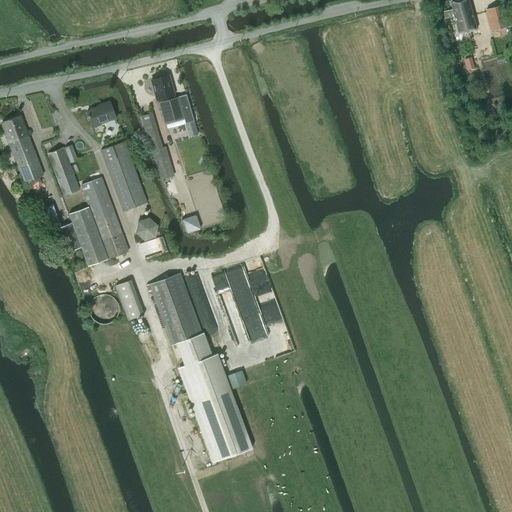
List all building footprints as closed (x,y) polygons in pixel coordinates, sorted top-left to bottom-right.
[(445,19),(455,16),(460,33),(478,28),(470,0),(459,0),(452,2),(454,9),(443,11),(445,19)] [(511,25),(505,5),(486,10),(492,30),(511,25)] [(167,75),(150,79),(157,103),(159,103),(165,122),(167,128),(185,123),(194,120),(186,94),(176,97),(169,74),(167,75)] [(87,111),(93,128),(102,125),(101,124),(116,119),(109,101),(101,104),(101,105),(87,111)] [(152,113),(140,116),(153,160),(156,159),(162,180),(171,177),(162,147),(152,113)] [(24,182),(43,174),(25,126),(20,115),(1,122),(24,182)] [(125,141),(101,150),(123,211),(147,202),(125,141)] [(77,160),(71,144),(65,147),(71,162),(77,160)] [(63,147),(48,153),(63,195),(79,189),(63,147)] [(7,170),(11,178),(17,176),(14,168),(7,170)] [(81,184),(108,258),(128,251),(112,208),(101,177),(81,184)] [(87,206),(68,213),(88,266),(107,259),(87,206)] [(137,221),(135,233),(144,241),(155,237),(158,225),(149,217),(137,221)] [(72,224),(57,229),(66,251),(80,246),(72,224)] [(180,272),(149,283),(172,344),(176,343),(184,366),(179,367),(214,461),(251,447),(217,354),(208,357),(200,334),(202,333),(180,272)] [(115,285),(128,320),(143,315),(130,280),(115,285)] [(118,309),(118,307),(117,304),(116,302),(114,300),(112,298),(110,296),(107,295),(105,295),(102,295),(100,296),(97,297),(95,299),(93,300),(91,303),(90,306),(90,309),(90,311),(90,314),(92,316),(93,319),(95,320),(97,322),(100,323),(103,323),(106,323),(108,322),(111,321),(113,320),(115,317),(117,315),(117,312),(118,309)]
